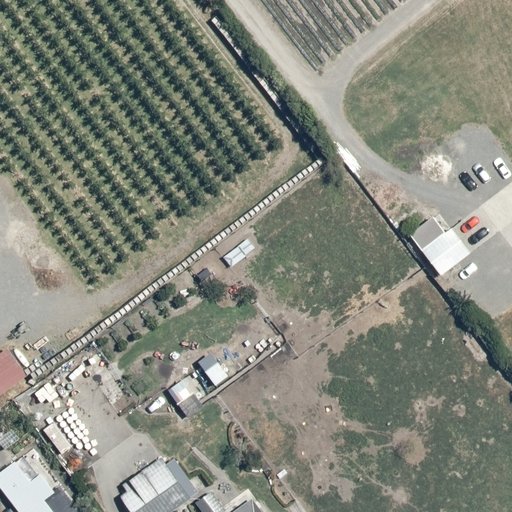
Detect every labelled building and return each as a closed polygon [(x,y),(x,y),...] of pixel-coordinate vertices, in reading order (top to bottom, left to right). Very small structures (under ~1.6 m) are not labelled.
[(469,253),(436,211),(407,234),(440,275),(469,253)] [(0,393),(25,375),(5,348),(0,351),(0,393)] [(211,351),(196,361),(215,390),(230,380),(211,351)] [(203,405),(181,375),(165,387),(186,417),(203,405)] [(32,447),(0,470),(0,487),(18,511),(80,511),(32,447)] [(176,461),(169,451),(128,479),(133,487),(120,497),(130,511),(169,511),(191,497),(200,511),(221,511),(225,510),(201,475),(191,482),(176,461)] [(263,511),(252,496),(229,511),(263,511)]
